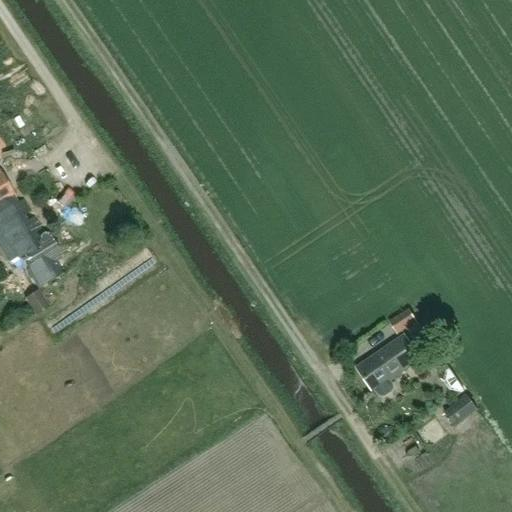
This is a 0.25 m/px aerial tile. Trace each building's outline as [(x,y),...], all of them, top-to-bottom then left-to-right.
[(0,206),(15,198),(0,173),(0,206)] [(15,253),(29,275),(60,255),(46,233),(15,253)] [(38,290),(24,299),(35,316),(49,307),(38,290)] [(390,322),(397,334),(416,322),(409,310),(390,322)] [(405,336),(357,369),(372,390),(374,389),(378,394),(381,395),(384,395),(391,390),(392,387),(392,384),(388,379),(419,358),(405,336)] [(444,413),(455,428),(478,411),(467,396),(444,413)]
